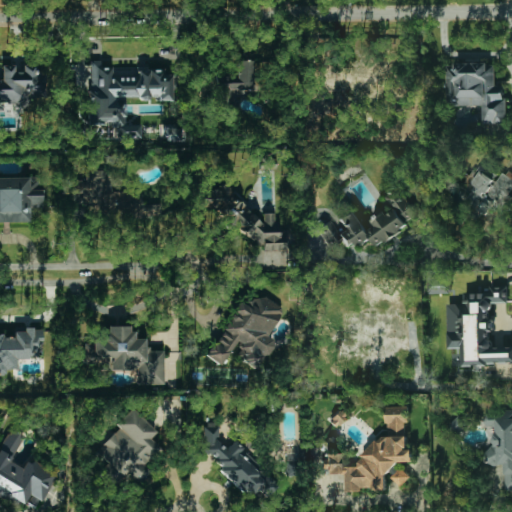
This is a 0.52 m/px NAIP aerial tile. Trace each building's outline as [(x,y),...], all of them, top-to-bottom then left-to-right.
[(360,78),(380,77),(380,98),(393,98),(391,57),(374,58),(374,65),(344,66),(345,82),(334,82),(334,98),(360,97),(360,78)] [(89,126),(117,126),(117,138),(140,138),(140,125),(125,125),(125,99),(158,99),(158,101),(171,101),(171,75),(164,75),(164,69),(113,69),(113,68),(101,67),(101,61),(89,61),(89,126)] [(255,90),(254,61),(238,61),(238,75),(216,76),(217,109),(236,108),(235,91),(255,90)] [(482,105),(482,123),(506,123),(506,86),(495,86),(495,63),(446,63),(446,105),(482,105)] [(0,104),(33,106),(33,97),(45,97),(46,71),(35,71),(35,65),(23,65),(22,72),(14,72),(14,65),(1,65),(1,80),(0,80),(0,104)] [(499,211),(511,193),(511,172),(507,169),(498,182),(480,169),(466,189),(472,193),(467,201),(487,215),(493,207),(499,211)] [(72,207),(114,206),(114,216),(160,215),(160,206),(143,206),(143,193),(108,193),(108,171),(85,171),(85,180),(71,180),(72,207)] [(0,223),(29,222),(28,208),(43,208),(42,189),(38,189),(38,177),(0,177),(0,223)] [(280,251),(288,242),(288,234),(285,232),(279,232),(279,223),(274,219),(275,214),(263,214),(263,223),(232,199),(229,199),(230,185),(206,184),(201,190),(201,209),(211,210),(234,228),(237,228),(259,245),(263,245),(263,251),(280,251)] [(329,248),(343,240),(347,247),(355,242),(358,246),(372,238),(377,246),(408,228),(404,222),(416,215),(400,187),(384,196),(391,208),(371,219),(375,226),(367,230),(355,209),(339,218),(345,229),(339,233),(331,221),(318,228),(329,248)] [(464,365),(511,363),(511,346),(492,347),(490,303),(508,302),(507,286),(473,287),(473,292),(464,293),(465,304),(447,304),(449,348),(463,348),(464,365)] [(222,365),(234,342),(242,346),(238,353),(262,364),(273,341),(267,338),(282,308),(254,294),(249,305),(237,299),(207,358),(222,365)] [(399,335),(399,319),(358,320),(358,314),(347,314),(348,358),(372,358),(372,348),(381,348),(381,335),(399,335)] [(163,384),(163,350),(145,350),(145,339),(132,339),(132,326),(104,326),(105,341),(84,341),(84,365),(99,365),(99,371),(137,370),(137,385),(163,384)] [(0,374),(4,375),(4,370),(16,370),(16,358),(37,358),(37,346),(42,346),(42,330),(13,330),(12,337),(0,337),(0,374)] [(389,362),(397,352),(386,344),(378,355),(389,362)] [(346,491),(360,491),(360,489),(388,489),(388,462),(414,462),(414,451),(406,451),(406,406),(386,406),(386,438),(366,438),(366,466),(343,466),(343,454),(323,454),(323,475),(346,475),(346,491)] [(96,451),(108,463),(99,472),(114,488),(128,473),(139,484),(151,472),(144,465),(160,449),(150,438),(156,432),(132,408),(116,424),(120,428),(96,451)] [(330,420),(337,427),(348,416),(341,409),(330,420)] [(506,489),(511,488),(511,410),(486,411),(486,426),(495,426),(495,448),(484,449),(484,465),(506,464),(506,489)] [(468,423),(460,415),(448,426),(456,435),(468,423)] [(56,474),(27,459),(22,468),(10,462),(23,437),(9,430),(0,447),(0,496),(16,505),(18,500),(37,510),(56,474)] [(391,477),(401,486),(410,477),(401,467),(391,477)]
